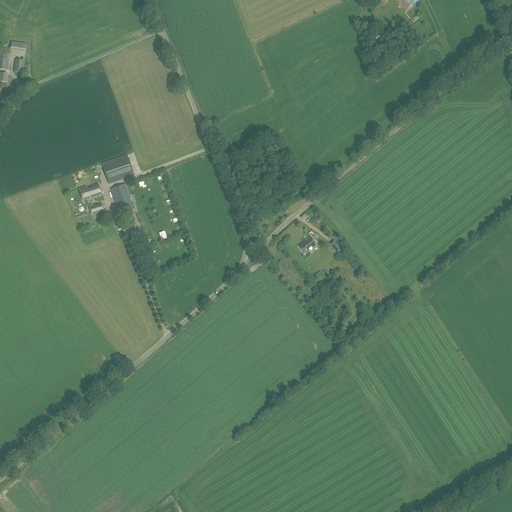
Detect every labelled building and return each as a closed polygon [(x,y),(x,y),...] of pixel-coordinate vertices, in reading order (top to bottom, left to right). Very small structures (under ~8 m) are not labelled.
[(397,0),(407,11),(414,4),(410,0),(397,0)] [(11,50),(27,52),(27,44),(12,42),(11,50)] [(0,81),(6,82),(7,74),(5,74),(6,70),(8,70),(9,59),(0,58),(0,69),(0,70),(0,77),(1,78),(0,81)] [(14,72),(23,73),(25,61),(15,60),(14,72)] [(0,97),(3,95),(9,91),(5,86),(1,89),(0,87),(0,97)] [(102,164),(109,184),(134,175),(127,155),(102,164)] [(79,189),(83,201),(91,199),(91,200),(92,199),(92,198),(102,195),(98,183),(87,187),(86,186),(79,189)] [(111,189),(119,214),(134,209),(126,184),(111,189)] [(283,198),(288,204),(292,201),(287,194),(283,198)] [(276,212),(278,215),(284,210),(282,207),(275,198),(271,201),(274,205),(275,204),(277,207),(274,209),(276,212)] [(89,206),(92,215),(104,211),(101,203),(93,205),(89,206)] [(299,246),(306,255),(310,251),(309,249),(311,247),(312,249),(317,245),(311,236),(299,246)] [(330,244),(338,253),(342,249),(335,240),(330,244)]
